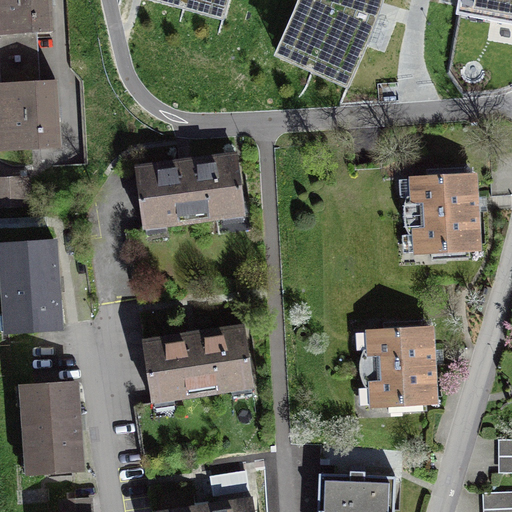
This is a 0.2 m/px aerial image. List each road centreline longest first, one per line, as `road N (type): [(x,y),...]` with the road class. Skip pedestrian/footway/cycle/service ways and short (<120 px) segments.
road 1 (residential): [(511,105),(201,125),(172,117)]
road 2 (residential): [(441,511),(511,262)]
road 3 (residential): [(116,511),(101,364)]
